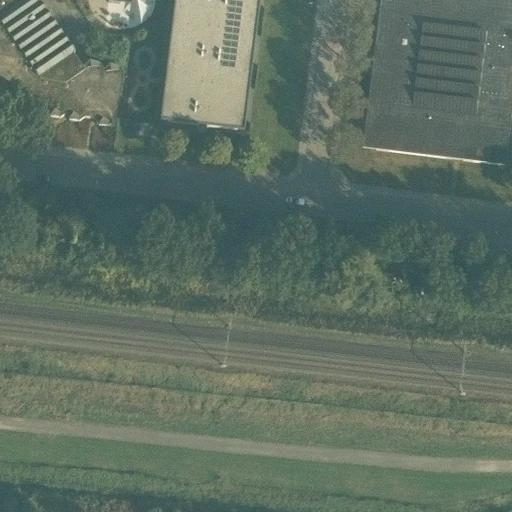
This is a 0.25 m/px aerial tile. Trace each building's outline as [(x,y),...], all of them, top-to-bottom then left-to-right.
[(0,0),(0,106),(1,109),(11,111),(17,107),(20,112),(30,114),(36,110),(46,112),(50,118),(60,119),(65,116),(68,121),(79,123),(84,119),(94,120),(98,126),(108,128),(114,124),(123,75),(119,69),(108,67),(103,71),(99,65),(89,63),(81,69),(32,0),(0,0)] [(180,0),(166,126),(235,135),(251,0),(180,0)] [(420,27),(511,37),(511,0),(394,0),(391,23),(420,27)] [(420,27),(391,23),(380,23),(383,24),(372,108),(370,107),(370,108),(380,110),(410,113),(420,27)] [(480,100),(511,103),(511,37),(420,27),(410,113),(478,121),(480,100)] [(511,103),(480,100),(478,121),(473,163),(505,167),(511,104),(511,103)] [(375,151),(459,162),(473,163),(478,121),(410,113),(380,110),(375,151)]
